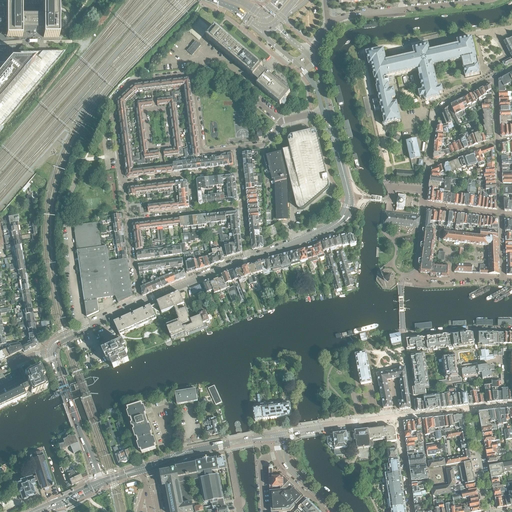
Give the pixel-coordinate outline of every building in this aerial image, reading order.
[(59,37),(58,0),(38,0),(39,1),(7,1),(7,34),(7,38),(22,38),(22,32),(30,32),(30,33),(30,34),(31,35),(32,35),(32,34),(33,34),(33,33),(32,32),(33,32),(33,33),(33,34),(34,34),(34,35),(35,35),(35,34),(36,34),(36,33),(36,32),(44,32),(44,38),(59,38),(59,37)] [(361,26),(362,32),(380,30),(379,24),(361,26)] [(511,37),(511,38),(504,42),(511,58),(503,62),(502,62),(504,66),(505,67),(505,66),(511,62),(511,37)] [(422,47),(422,44),(421,42),(419,43),(418,43),(418,45),(419,48),(413,49),(414,55),(386,61),(385,58),(383,50),(378,51),(366,53),(369,66),(371,65),(375,80),(376,80),(377,88),(376,88),(380,102),(379,103),(378,103),(377,99),(373,100),(375,111),(380,110),(379,107),(381,106),(384,123),(383,125),(383,126),(384,127),(386,127),(386,126),(386,125),(400,121),(396,103),(393,104),(391,99),(395,98),(393,90),(391,90),(390,85),(388,85),(387,83),(389,83),(388,79),(386,80),(386,77),(418,70),(423,91),(419,92),(420,98),(424,97),(424,100),(426,101),(439,98),(440,97),(439,94),(443,93),(441,87),(438,88),(437,87),(433,67),(462,61),(465,77),(480,74),(478,65),(477,65),(475,58),(476,57),(472,38),(457,41),(458,45),(429,52),(428,46),(422,47)] [(0,128),(64,53),(20,53),(9,66),(0,66),(0,128)] [(499,92),(505,92),(505,86),(511,82),(511,81),(509,75),(498,80),(499,92)] [(340,83),(333,85),(339,107),(345,106),(340,83)] [(136,94),(131,88),(127,91),(127,92),(126,93),(131,99),(132,98),(133,97),(135,95),(136,94)] [(484,97),(480,90),(476,92),(478,98),(479,100),(479,101),(482,100),(484,99),(484,97)] [(131,99),(126,93),(122,96),(128,102),(131,99)] [(477,105),(475,101),(472,94),(468,96),(471,104),(473,107),(475,111),(478,111),(477,105)] [(128,102),(122,96),(118,100),(117,101),(118,102),(118,105),(126,104),(128,102)] [(469,105),(471,104),(468,96),(464,99),(470,112),(472,112),(475,111),(473,107),(471,108),(469,105)] [(464,99),(460,100),(461,102),(467,114),(469,113),(470,112),(464,99)] [(461,102),(460,100),(457,102),(464,116),(467,114),(461,102)] [(464,116),(457,102),(450,105),(450,106),(452,109),(453,111),(454,112),(455,114),(456,116),(456,118),(457,119),(464,116)] [(449,125),(452,123),(446,109),(445,110),(444,111),(443,113),(442,114),(446,125),(449,124),(449,125)] [(347,139),(353,138),(348,121),(342,122),(347,139)] [(437,127),(436,133),(443,134),(448,133),(447,130),(454,127),(452,123),(449,125),(449,124),(446,125),(443,126),(437,127)] [(316,133),(315,132),(314,131),(313,131),(312,131),(311,131),(310,131),(298,134),(292,136),(291,136),(290,137),(289,138),(289,139),(288,140),(288,141),(288,142),(290,148),(283,150),(290,179),(297,206),(297,207),(297,208),(298,209),(299,209),(300,210),(301,210),(302,210),(303,210),(304,210),(305,209),(327,190),(328,189),(328,188),(329,187),(329,186),(329,184),(317,135),(317,134),(316,133)] [(486,135),(485,136),(484,136),(486,142),(494,139),(493,137),(494,137),(493,132),(486,132),(486,135)] [(449,138),(449,137),(448,133),(443,134),(436,133),(435,143),(444,144),(444,140),(448,139),(448,138),(449,138)] [(467,133),(464,134),(468,148),(473,146),(470,137),(468,137),(467,133)] [(459,136),(461,140),(464,149),(468,148),(464,134),(459,136)] [(410,159),(421,157),(417,139),(416,139),(414,140),(410,141),(407,142),(407,145),(410,159)] [(464,149),(461,140),(456,142),(459,151),(464,149)] [(459,151),(456,142),(455,141),(449,143),(448,144),(449,145),(452,144),(455,153),(459,151)] [(452,144),(449,145),(447,146),(448,148),(445,149),(444,150),(449,149),(451,154),(455,153),(452,144)] [(494,150),(494,146),(493,146),(492,147),(487,149),(480,151),(481,151),(482,155),(494,150)] [(494,157),(494,150),(482,155),(483,158),(494,157)] [(357,170),(363,169),(358,151),(352,153),(357,170)] [(482,155),(481,151),(480,151),(474,153),(474,154),(476,158),(477,162),(478,165),(478,166),(485,165),(484,161),(483,158),(482,155)] [(276,183),(276,198),(277,220),(288,220),(286,181),(287,181),(287,178),(287,177),(281,153),(266,157),(264,157),(268,173),(270,172),(272,181),(274,180),(274,181),(275,183),(276,183)] [(474,154),(469,156),(473,166),(478,165),(477,162),(476,158),(474,154)] [(473,166),(469,156),(464,157),(468,167),(473,166)] [(461,168),(458,159),(453,161),(456,170),(462,169),(461,168)] [(456,170),(453,161),(448,163),(451,172),(456,170)] [(451,172),(448,163),(443,165),(445,171),(446,173),(451,172)] [(135,177),(134,169),(126,170),(127,177),(128,178),(135,177)] [(415,172),(397,171),(396,178),(414,179),(415,172)] [(511,174),(502,174),(503,183),(511,183),(511,174)] [(450,192),(451,183),(452,179),(444,179),(440,178),(431,177),(430,182),(440,183),(445,184),(444,190),(444,192),(448,193),(450,193),(450,192)] [(473,207),(475,188),(476,185),(476,182),(476,180),(475,180),(475,181),(474,181),(474,180),(472,180),(469,180),(468,180),(468,185),(467,191),(467,192),(470,192),(468,206),(473,207)] [(511,186),(503,186),(503,194),(503,200),(504,208),(504,211),(507,211),(508,202),(509,202),(509,198),(511,198),(511,197),(511,186)] [(437,190),(429,189),(428,200),(429,201),(435,202),(437,190)] [(496,197),(496,190),(488,190),(488,198),(490,198),(490,197),(496,197)] [(405,200),(406,197),(408,197),(408,196),(400,195),(397,192),(396,193),(398,195),(398,196),(399,196),(398,199),(398,200),(397,200),(397,202),(397,204),(397,205),(397,209),(396,209),(394,210),(395,211),(398,210),(406,211),(406,210),(404,210),(404,206),(405,205),(405,203),(405,201),(405,200)] [(466,206),(467,193),(466,193),(460,192),(459,193),(458,205),(466,206)] [(490,198),(488,198),(488,209),(497,210),(496,197),(490,197),(490,198)] [(431,224),(432,211),(426,211),(424,230),(424,229),(424,230),(435,232),(435,231),(436,231),(437,225),(431,224)] [(420,217),(385,213),(383,224),(418,229),(420,217)] [(106,247),(102,247),(98,223),(80,225),(74,226),(75,234),(77,246),(84,301),(85,301),(85,302),(87,317),(99,312),(97,301),(97,299),(115,297),(118,303),(133,297),(127,259),(110,262),(109,258),(108,254),(107,250),(107,247),(106,246),(106,247)] [(281,226),(280,223),(267,229),(272,241),(278,238),(280,240),(283,239),(280,233),(280,231),(280,230),(281,229),(282,228),(282,227),(282,226),(281,226)] [(225,257),(227,257),(231,256),(230,244),(229,240),(229,237),(223,238),(223,235),(222,233),(221,228),(221,226),(214,227),(212,227),(210,227),(210,228),(207,228),(208,236),(219,234),(225,257)] [(434,243),(435,243),(436,236),(435,236),(435,233),(435,232),(424,230),(422,244),(421,244),(420,248),(421,249),(422,249),(420,260),(419,260),(418,264),(419,264),(420,265),(419,271),(420,273),(430,274),(430,276),(436,276),(436,277),(437,278),(440,278),(441,277),(447,277),(447,276),(449,277),(450,267),(445,266),(445,265),(431,265),(432,259),(433,259),(434,253),(433,252),(434,243)] [(498,242),(498,233),(490,232),(488,232),(485,232),(483,232),(480,231),(480,236),(462,234),(458,234),(455,233),(451,233),(445,232),(444,232),(443,241),(488,246),(489,268),(484,268),(484,265),(480,265),(480,268),(479,268),(479,270),(479,271),(479,273),(499,274),(498,242)] [(193,253),(190,252),(186,252),(185,243),(186,243),(193,243),(193,241),(195,241),(195,240),(204,239),(203,232),(199,232),(197,233),(195,233),(192,233),(188,234),(186,234),(184,234),(181,234),(182,244),(184,255),(184,256),(187,273),(186,273),(187,274),(199,270),(194,256),(193,253)] [(349,244),(347,235),(347,234),(339,236),(342,246),(349,244)] [(347,235),(349,244),(350,244),(350,246),(355,245),(354,244),(355,244),(354,243),(357,242),(355,235),(352,235),(351,234),(350,234),(347,235)] [(243,252),(241,236),(234,236),(235,239),(235,243),(236,254),(242,253),(243,252)] [(342,246),(339,236),(335,238),(335,237),(332,238),(335,248),(339,247),(342,246)] [(335,248),(332,238),(330,239),(328,240),(327,240),(330,249),(331,251),(333,251),(336,250),(335,248)] [(325,259),(333,257),(331,251),(327,240),(325,241),(320,242),(321,243),(325,257),(325,259)] [(325,257),(321,243),(318,244),(317,245),(317,246),(314,247),(318,259),(320,268),(322,267),(320,259),(325,257)] [(214,245),(211,246),(213,254),(209,255),(209,256),(212,265),(218,263),(215,246),(214,245)] [(217,249),(216,245),(215,246),(218,263),(220,262),(221,262),(223,262),(224,260),(221,248),(217,249)] [(318,259),(314,247),(305,249),(309,262),(309,263),(311,262),(318,261),(317,259),(318,259)] [(339,247),(335,248),(336,250),(337,255),(344,253),(343,249),(340,250),(339,247)] [(309,262),(305,249),(297,251),(301,264),(301,265),(305,264),(305,263),(309,262)] [(301,264),(297,251),(288,254),(291,267),(292,266),(301,264)] [(291,267),(288,254),(279,256),(282,269),(290,267),(291,267)] [(282,269),(279,256),(269,259),(273,271),(274,271),(275,272),(282,270),(282,269)] [(269,259),(265,260),(265,264),(262,265),(263,275),(264,276),(270,274),(269,273),(273,272),(273,271),(269,259)] [(258,262),(254,264),(257,275),(260,274),(261,276),(263,275),(262,265),(265,264),(265,260),(258,262)] [(257,275),(254,264),(250,265),(248,266),(253,283),(256,282),(255,276),(257,275)] [(472,265),(455,264),(454,272),(472,273),(472,265)] [(253,283),(248,266),(245,266),(245,267),(241,268),(246,280),(248,279),(250,284),(253,283)] [(246,282),(246,280),(241,268),(235,270),(238,280),(240,283),(242,289),(244,295),(246,294),(244,289),(245,288),(243,282),(246,282)] [(177,270),(175,270),(172,271),(177,282),(179,281),(181,279),(177,270)] [(238,280),(235,270),(228,273),(232,282),(234,287),(239,300),(240,304),(245,302),(239,285),(237,280),(238,280)] [(356,272),(355,270),(351,271),(343,273),(344,278),(351,276),(351,273),(356,272)] [(170,271),(166,271),(167,273),(170,272),(171,274),(168,275),(172,284),(175,282),(177,282),(172,271),(170,271)] [(167,286),(162,273),(161,274),(161,275),(160,275),(162,278),(159,279),(163,288),(165,286),(165,287),(167,286)] [(172,284),(168,275),(166,276),(165,273),(164,274),(163,273),(162,273),(167,286),(170,285),(172,284)] [(232,282),(228,273),(222,276),(223,278),(227,289),(229,288),(228,284),(232,282)] [(158,290),(153,277),(152,278),(152,279),(151,279),(152,282),(150,284),(154,292),(156,291),(158,290)] [(163,288),(159,279),(157,280),(155,277),(154,278),(154,277),(153,277),(158,290),(163,288)] [(227,289),(223,278),(218,279),(216,280),(222,294),(228,291),(227,289)] [(222,294),(216,280),(214,281),(210,283),(213,291),(214,294),(215,296),(222,294)] [(154,292),(150,284),(148,285),(146,281),(144,281),(144,282),(149,294),(154,292)] [(209,281),(202,283),(205,290),(206,292),(206,294),(213,291),(210,283),(209,281)] [(239,300),(234,287),(228,289),(227,289),(228,291),(232,302),(239,300)] [(475,288),(472,287),(455,297),(454,299),(455,301),(457,301),(474,291),(475,288)] [(508,288),(504,287),(487,297),(486,299),(487,301),(489,301),(507,291),(508,288)] [(491,288),(486,288),(470,296),(469,298),(470,299),(472,300),(487,291),(491,288)] [(511,290),(500,297),(499,299),(500,301),(502,301),(511,295),(511,290)] [(182,299),(181,294),(180,293),(175,295),(170,297),(175,308),(179,321),(182,327),(191,323),(191,321),(182,299)] [(175,308),(170,297),(166,299),(162,300),(157,303),(158,304),(159,306),(162,313),(167,311),(169,310),(175,308)] [(143,309),(138,311),(139,313),(144,324),(157,319),(156,318),(152,309),(151,307),(151,306),(150,306),(145,308),(146,309),(144,310),(143,309)] [(131,314),(126,317),(127,318),(132,330),(144,324),(139,313),(138,311),(133,313),(134,315),(132,316),(131,314)] [(211,320),(212,319),(211,316),(210,315),(208,316),(206,312),(205,311),(203,312),(202,313),(199,314),(200,315),(200,317),(204,328),(205,328),(208,327),(206,322),(207,323),(209,322),(209,321),(211,320)] [(119,320),(114,322),(115,324),(120,335),(123,334),(132,330),(127,318),(126,317),(121,319),(122,320),(120,321),(119,320)] [(204,328),(200,317),(195,319),(200,330),(204,328)] [(200,330),(195,319),(191,321),(191,323),(193,327),(187,329),(187,328),(183,330),(184,334),(185,334),(185,335),(187,334),(188,335),(195,332),(200,330)] [(182,327),(179,321),(166,326),(172,339),(184,334),(183,330),(182,327)] [(354,333),(355,334),(376,329),(378,326),(378,325),(375,324),(354,329),(353,331),(353,332),(354,333)] [(392,345),(401,343),(400,333),(397,334),(390,336),(392,345)] [(499,344),(499,333),(478,333),(478,345),(482,345),(482,347),(485,347),(493,347),(493,345),(498,345),(498,347),(499,347),(499,344)] [(511,333),(508,334),(504,334),(503,344),(511,344),(511,333)] [(473,346),(474,346),(473,334),(464,334),(449,336),(448,335),(447,336),(447,335),(423,338),(420,338),(407,339),(405,341),(407,350),(417,349),(417,351),(420,351),(420,350),(422,350),(423,353),(428,352),(428,350),(448,348),(449,352),(454,351),(454,348),(455,348),(455,346),(458,346),(458,348),(469,346),(469,344),(472,344),(473,346)] [(334,346),(335,346),(360,339),(359,335),(335,342),(334,342),(333,342),(333,343),(332,344),(333,345),(334,346)] [(6,344),(5,342),(13,340),(13,338),(0,340),(0,347),(2,347),(5,346),(6,346),(6,344)] [(36,338),(29,339),(24,340),(26,342),(27,344),(29,343),(31,347),(32,346),(33,348),(36,347),(37,345),(36,338)] [(23,345),(21,347),(23,350),(24,353),(33,348),(32,346),(31,347),(29,343),(27,344),(26,342),(22,343),(23,345)] [(123,342),(103,351),(107,361),(110,360),(111,364),(114,368),(129,361),(127,357),(125,352),(128,351),(125,346),(123,342)] [(23,350),(21,347),(20,344),(18,344),(18,343),(8,345),(6,346),(5,346),(10,356),(12,355),(13,355),(15,354),(16,353),(17,353),(20,352),(21,351),(23,350)] [(5,346),(2,347),(3,350),(2,351),(1,350),(0,350),(5,359),(10,356),(5,346)] [(482,347),(483,351),(481,351),(482,357),(479,357),(480,361),(482,361),(482,362),(490,361),(490,360),(494,360),(493,355),(489,355),(489,350),(486,350),(486,349),(485,349),(485,347),(482,347)] [(371,383),(369,369),(366,353),(356,355),(358,367),(357,367),(358,369),(356,369),(356,371),(358,371),(358,373),(359,373),(361,385),(371,383)] [(458,378),(458,376),(454,353),(445,354),(445,357),(442,357),(445,380),(438,381),(437,381),(437,384),(461,381),(461,379),(461,378),(458,378)] [(412,367),(425,365),(423,355),(411,356),(412,367)] [(40,367),(38,368),(37,367),(30,371),(28,365),(21,368),(25,376),(24,376),(31,391),(32,391),(33,393),(45,388),(44,387),(47,386),(43,377),(44,376),(40,367)] [(425,365),(412,367),(414,377),(426,375),(425,365)] [(479,376),(477,367),(477,365),(461,367),(461,368),(462,378),(479,376)] [(479,367),(477,367),(479,376),(480,375),(482,375),(482,379),(492,378),(491,370),(494,370),(493,365),(479,367)] [(405,367),(402,368),(399,369),(398,369),(397,369),(397,370),(396,370),(393,371),(377,374),(384,409),(392,407),(387,380),(400,378),(403,401),(399,401),(400,409),(402,409),(411,408),(410,402),(410,401),(409,394),(408,391),(409,391),(409,390),(408,390),(408,387),(408,386),(407,383),(408,383),(407,382),(406,376),(406,375),(406,372),(406,371),(405,368),(405,367)] [(426,375),(414,377),(415,387),(427,385),(426,375)] [(501,382),(501,379),(499,379),(492,379),(492,382),(496,382),(496,393),(498,393),(498,402),(503,401),(502,393),(501,393),(501,392),(501,387),(501,382)] [(21,387),(0,397),(0,407),(26,396),(24,392),(28,390),(26,385),(26,384),(21,386),(21,387)] [(425,394),(424,388),(436,386),(435,384),(427,386),(427,385),(415,387),(412,387),(414,396),(425,394)] [(494,402),(491,385),(484,386),(486,393),(487,403),(494,402)] [(213,388),(208,391),(217,409),(222,407),(213,388)] [(456,395),(456,394),(455,388),(449,389),(449,392),(454,392),(454,394),(450,394),(450,393),(444,394),(444,395),(445,395),(447,408),(458,406),(456,395)] [(196,389),(175,392),(177,405),(190,402),(191,403),(192,404),(193,402),(198,401),(196,389)] [(476,391),(471,392),(470,392),(470,394),(473,405),(475,404),(476,404),(478,404),(477,395),(476,392),(476,391)] [(467,393),(461,394),(463,406),(469,405),(467,394),(467,393)] [(442,409),(440,396),(439,395),(424,397),(424,400),(426,410),(441,408),(441,409),(442,409)] [(283,402),(283,401),(284,400),(284,397),(282,397),(282,402),(282,405),(284,417),(292,416),(290,405),(289,401),(286,402),(286,401),(283,402)] [(260,400),(258,400),(254,400),(254,406),(253,408),(255,420),(256,422),(257,421),(258,420),(262,419),(260,402),(260,400)] [(268,402),(260,402),(262,419),(270,418),(268,404),(268,403),(268,402)] [(275,403),(268,404),(270,418),(270,419),(277,418),(276,406),(275,403)] [(146,418),(142,404),(127,408),(142,454),(156,449),(148,423),(149,422),(149,421),(148,418),(146,418)] [(284,417),(282,405),(278,406),(276,406),(277,418),(284,417)] [(503,424),(500,410),(495,411),(497,424),(498,428),(501,428),(502,435),(505,434),(505,430),(504,428),(503,424)] [(497,424),(495,411),(488,412),(489,418),(490,417),(490,423),(494,422),(495,424),(496,424),(497,424)] [(489,418),(488,412),(479,413),(482,428),(487,427),(487,428),(491,427),(491,425),(490,423),(490,417),(489,418)] [(462,415),(453,416),(454,424),(456,431),(456,432),(457,432),(465,430),(464,423),(462,415)] [(453,416),(448,417),(451,432),(456,431),(454,424),(453,416)] [(213,429),(217,428),(216,424),(217,423),(216,418),(210,419),(210,420),(207,421),(208,421),(208,425),(209,427),(211,426),(212,429),(213,429)] [(430,430),(428,419),(423,420),(425,436),(430,435),(430,439),(432,439),(432,441),(434,441),(434,440),(432,430),(430,430)] [(434,419),(428,419),(430,430),(432,430),(434,440),(437,440),(434,419)] [(412,437),(410,421),(404,422),(404,428),(403,428),(404,432),(405,432),(406,438),(412,437)] [(487,427),(482,428),(483,433),(494,431),(497,430),(496,424),(495,424),(491,425),(491,427),(487,428),(487,427)] [(218,434),(217,428),(213,429),(212,429),(211,426),(209,427),(207,427),(207,429),(206,430),(207,435),(212,434),(213,435),(218,434)] [(368,430),(370,448),(374,447),(374,441),(378,441),(378,438),(382,438),(382,439),(385,438),(386,438),(387,443),(396,442),(395,432),(395,430),(394,429),(393,428),(391,427),(390,427),(386,428),(386,429),(384,429),(384,428),(368,430)] [(352,432),(347,433),(346,433),(334,434),(334,435),(334,437),(332,437),(329,438),(328,440),(329,446),(330,447),(332,447),(332,450),(334,449),(335,455),(336,456),(343,455),(344,454),(343,448),(348,448),(348,446),(351,445),(350,443),(353,443),(356,443),(357,449),(370,448),(368,430),(367,430),(355,432),(352,432)] [(78,443),(74,436),(70,438),(70,437),(68,436),(66,437),(65,439),(61,440),(63,443),(57,446),(60,451),(70,447),(73,454),(80,451),(78,443)] [(434,440),(434,441),(434,443),(434,445),(426,446),(427,449),(427,451),(438,450),(437,445),(437,444),(437,440),(434,440)] [(507,456),(507,451),(506,451),(506,446),(501,448),(497,448),(491,448),(491,447),(485,448),(486,452),(487,456),(487,459),(497,458),(507,456)] [(119,452),(115,453),(116,455),(117,459),(119,464),(123,462),(125,462),(127,462),(128,460),(126,452),(126,451),(125,451),(124,447),(120,449),(121,453),(120,453),(119,452)] [(398,458),(397,449),(389,450),(388,450),(389,459),(398,458)] [(424,453),(424,452),(419,453),(418,450),(416,450),(408,452),(408,456),(409,456),(410,457),(408,458),(415,457),(425,455),(424,453)] [(33,466),(36,477),(38,482),(39,486),(40,489),(41,488),(41,490),(44,489),(44,491),(50,489),(49,487),(53,486),(52,482),(51,482),(45,462),(46,462),(44,455),(43,455),(42,452),(41,452),(40,451),(31,454),(31,455),(30,456),(31,459),(30,459),(32,466),(33,466)] [(67,452),(61,454),(63,459),(64,459),(67,465),(72,463),(69,457),(67,452)] [(425,455),(415,457),(408,458),(409,463),(410,467),(426,466),(425,455)] [(220,458),(217,459),(219,470),(221,470),(221,473),(227,472),(224,457),(220,458)] [(219,470),(217,459),(217,458),(210,459),(202,460),(195,462),(196,462),(175,466),(176,469),(170,470),(161,472),(163,486),(166,486),(171,511),(193,511),(188,482),(200,479),(204,503),(210,502),(224,499),(219,475),(213,476),(212,472),(214,471),(215,475),(219,474),(218,470),(219,470),(219,471),(219,470)] [(400,471),(398,459),(388,460),(389,464),(387,465),(388,470),(390,470),(390,473),(400,472),(400,471)] [(445,465),(444,459),(429,462),(430,468),(445,465)] [(473,472),(472,464),(472,463),(471,462),(464,463),(464,465),(465,470),(466,473),(466,475),(467,483),(475,482),(474,477),(473,472)] [(511,471),(511,462),(489,466),(491,478),(505,476),(504,473),(511,471)] [(279,491),(289,482),(283,476),(280,476),(272,477),(272,469),(273,469),(273,467),(273,466),(272,466),(271,464),(269,466),(269,469),(269,470),(269,476),(269,477),(270,491),(279,491)] [(412,482),(425,480),(428,480),(426,466),(410,467),(412,482)] [(86,473),(86,472),(85,473),(84,471),(79,472),(80,475),(82,480),(82,481),(88,478),(86,473)] [(404,496),(402,483),(402,482),(400,472),(390,473),(385,474),(386,475),(384,476),(384,478),(385,483),(382,483),(383,494),(386,494),(388,506),(385,506),(385,509),(390,508),(405,506),(404,496)] [(76,477),(74,474),(70,475),(70,474),(68,475),(70,481),(72,485),(82,481),(82,480),(80,475),(76,477)] [(38,482),(36,477),(35,477),(32,477),(21,481),(20,479),(15,480),(16,484),(18,489),(17,490),(18,493),(17,493),(19,500),(22,499),(22,500),(22,499),(23,500),(24,500),(27,499),(28,498),(28,497),(34,495),(34,496),(35,494),(34,494),(32,486),(34,486),(33,482),(36,481),(37,482),(38,482)] [(280,511),(290,511),(304,497),(289,482),(279,491),(270,491),(271,511),(280,511)] [(466,486),(466,489),(476,487),(475,482),(467,483),(465,484),(462,484),(456,485),(450,486),(451,493),(451,492),(461,490),(460,487),(466,486)] [(461,494),(461,490),(451,492),(451,493),(453,501),(465,499),(478,497),(477,490),(461,494)] [(501,495),(494,496),(495,497),(495,500),(496,500),(502,499),(501,497),(505,497),(505,498),(509,497),(509,492),(505,492),(506,493),(504,493),(504,492),(501,493),(501,495)] [(213,510),(225,507),(224,499),(210,502),(211,504),(212,504),(212,506),(205,507),(206,511),(213,510)] [(299,511),(302,511),(311,503),(307,499),(297,510),(299,511)] [(438,509),(436,509),(434,509),(434,511),(439,511),(438,504),(444,503),(443,499),(436,500),(437,507),(438,507),(438,509)] [(502,499),(496,500),(496,502),(495,503),(495,507),(497,506),(497,508),(503,507),(502,499)] [(311,503),(302,511),(310,511),(315,507),(311,503)]
